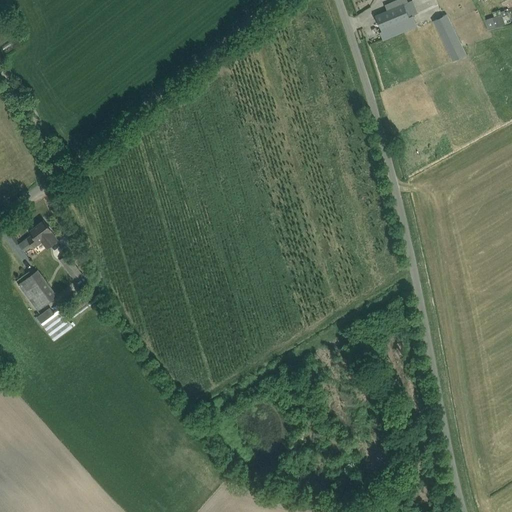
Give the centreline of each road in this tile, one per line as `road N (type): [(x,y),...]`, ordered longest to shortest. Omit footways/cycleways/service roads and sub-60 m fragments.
road 1 (unclassified): [(461,511),(390,179),(336,0)]
road 2 (unclassified): [(0,208),(277,0)]
